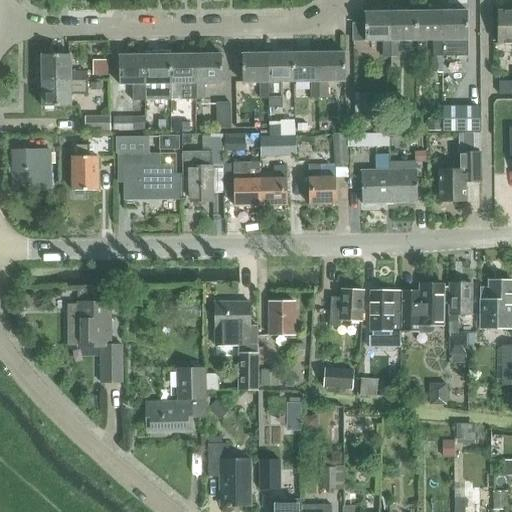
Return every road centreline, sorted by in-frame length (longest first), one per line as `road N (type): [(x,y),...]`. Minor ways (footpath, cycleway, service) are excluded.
road 1 (residential): [(511,234),(0,247)]
road 2 (residential): [(0,26),(322,23),(339,0)]
road 3 (residential): [(173,511),(58,414),(0,344)]
